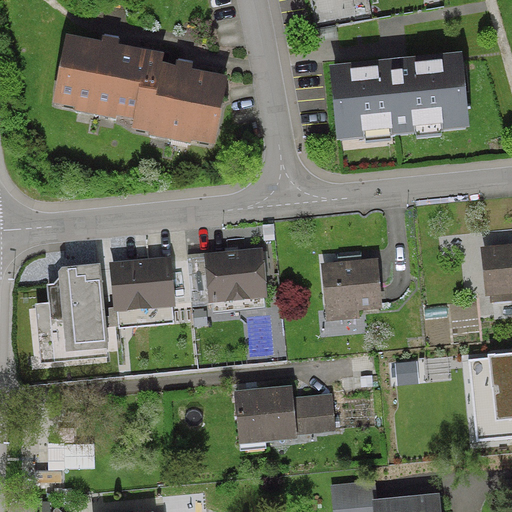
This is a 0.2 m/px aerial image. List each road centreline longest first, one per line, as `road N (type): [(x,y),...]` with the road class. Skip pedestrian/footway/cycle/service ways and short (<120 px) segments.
road 1 (residential): [(0,228),(289,202)]
road 2 (residential): [(289,202),(511,182)]
road 3 (residential): [(289,202),(250,0)]
road 4 (unknown): [(383,484),(511,470)]
